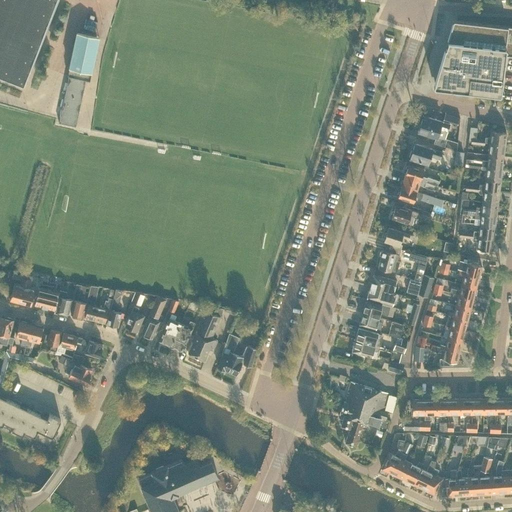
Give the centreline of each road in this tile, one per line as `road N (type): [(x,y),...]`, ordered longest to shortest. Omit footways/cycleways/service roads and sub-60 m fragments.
road 1 (tertiary): [(291,422),(397,92)]
road 2 (unclassified): [(21,509),(64,467),(124,345)]
road 3 (residential): [(369,473),(412,378),(498,377)]
road 4 (unclassified): [(291,422),(124,345)]
road 5 (residential): [(369,473),(433,503),(511,501)]
road 6 (residential): [(124,345),(0,306)]
